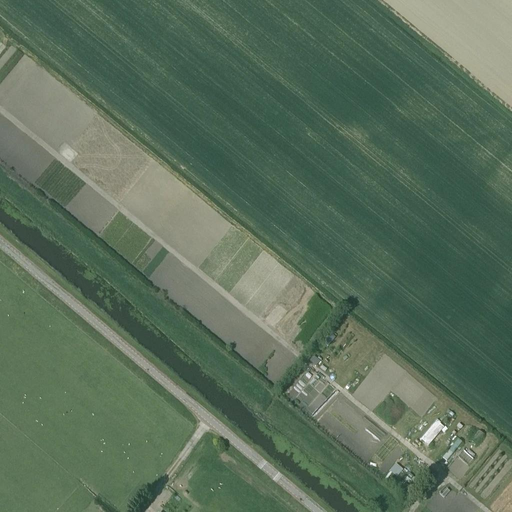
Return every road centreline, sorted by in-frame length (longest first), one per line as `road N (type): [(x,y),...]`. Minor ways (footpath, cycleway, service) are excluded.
road 1 (track): [(0,110),(488,511)]
road 2 (tertiary): [(317,511),(0,243)]
